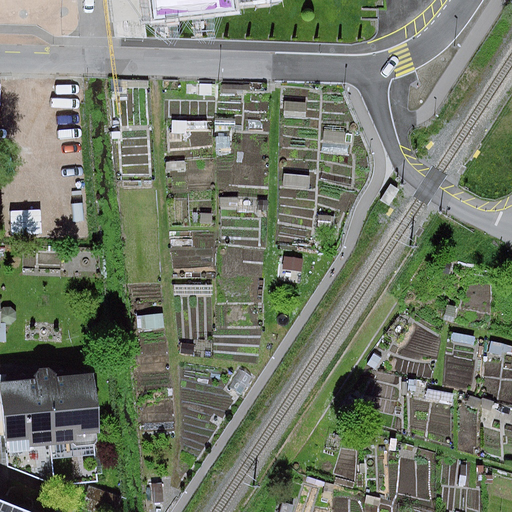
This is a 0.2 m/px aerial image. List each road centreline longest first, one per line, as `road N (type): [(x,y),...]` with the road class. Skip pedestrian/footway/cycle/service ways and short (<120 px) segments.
road 1 (residential): [(0,60),(357,68)]
road 2 (residential): [(389,138),(426,189),(511,230)]
road 3 (residential): [(357,68),(400,62),(466,0)]
